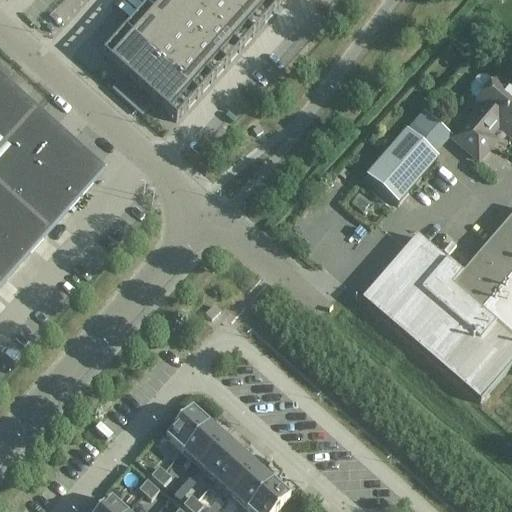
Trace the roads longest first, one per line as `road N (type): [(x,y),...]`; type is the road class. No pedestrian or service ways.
road 1 (residential): [(428,511),(226,330),(190,370)]
road 2 (unclassified): [(0,443),(203,211)]
road 3 (unclassified): [(0,29),(203,211)]
road 4 (unknown): [(149,163),(0,338)]
road 5 (residential): [(190,370),(351,511)]
road 6 (residential): [(190,370),(64,511)]
road 7 (unclassified): [(203,211),(306,300)]
